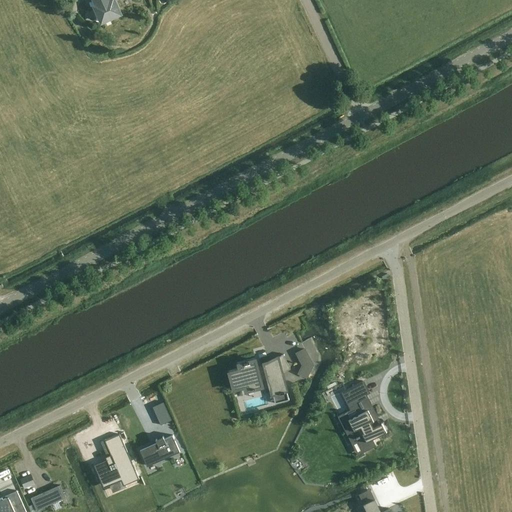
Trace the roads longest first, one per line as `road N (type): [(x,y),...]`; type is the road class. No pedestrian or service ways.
road 1 (tertiary): [(0,306),(511,35)]
road 2 (unclassified): [(0,442),(385,246)]
road 3 (unclassified): [(385,246),(398,278),(430,511)]
road 4 (unclassified): [(385,246),(511,180)]
